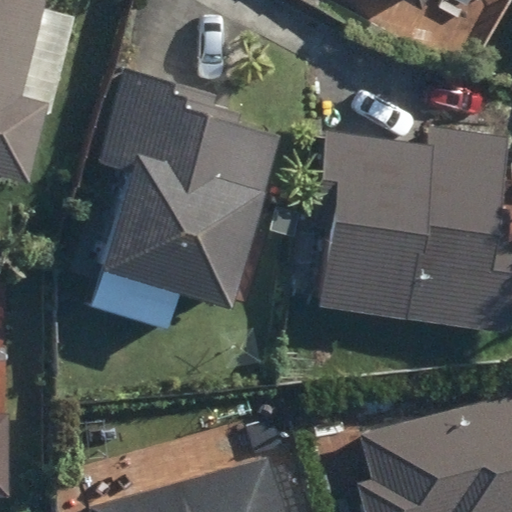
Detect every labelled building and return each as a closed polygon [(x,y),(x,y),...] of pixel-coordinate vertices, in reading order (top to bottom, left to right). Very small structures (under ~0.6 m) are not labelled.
[(41,0),(0,0),(0,172),(24,179),(45,98),(17,91),(41,0)] [(392,0),(409,9),(412,6),(415,0),(392,0)] [(209,92),(122,63),(92,159),(114,167),(82,267),(211,308),(243,208),(248,209),(271,136),(228,123),(232,113),(206,103),(209,92)] [(308,304),(496,334),(511,243),(476,238),(492,138),(419,126),(416,146),(321,131),(306,222),(321,224),(308,304)] [(511,511),(511,386),(348,429),(360,475),(346,479),(354,511),(511,511)] [(269,511),(253,452),(74,501),(76,511),(269,511)]
